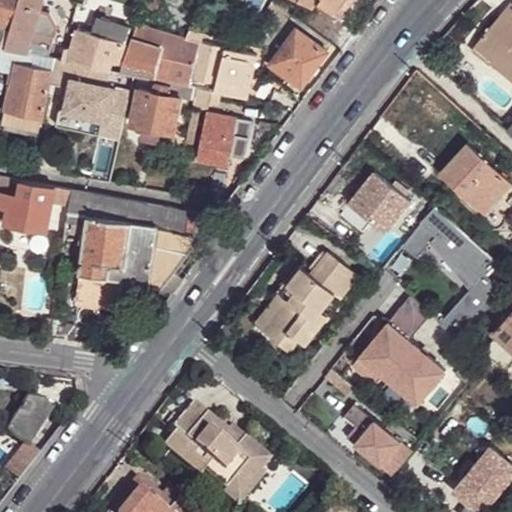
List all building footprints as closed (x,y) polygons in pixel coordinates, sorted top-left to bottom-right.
[(0,0),(0,45),(7,47),(21,0),(0,0)] [(21,0),(7,47),(50,56),(59,27),(50,12),(42,10),(44,0),(21,0)] [(320,0),(319,3),(334,14),(335,14),(345,0),(320,0)] [(351,0),(345,0),(335,14),(339,17),(351,0)] [(355,0),(351,0),(339,17),(341,19),(355,0)] [(89,8),(84,6),(79,4),(78,11),(87,14),(89,8)] [(511,5),(480,45),(499,60),(494,65),(511,80),(511,5)] [(215,20),(211,33),(250,44),(255,34),(234,26),(215,20)] [(121,70),(155,78),(168,34),(139,23),(121,70)] [(99,34),(127,41),(129,33),(100,26),(99,34)] [(73,48),(67,47),(64,59),(111,69),(112,69),(114,61),(122,63),(127,41),(99,34),(79,28),(73,48)] [(205,34),(189,30),(186,36),(202,40),(204,40),(205,34)] [(299,30),(273,63),(302,86),(327,52),(299,30)] [(202,40),(186,36),(168,34),(155,78),(167,80),(193,86),(194,80),(195,78),(200,50),(202,40)] [(204,40),(202,40),(200,50),(195,78),(220,83),(228,46),(204,40)] [(499,60),(480,45),(475,50),(494,65),(499,60)] [(245,50),(228,46),(220,83),(218,91),(221,91),(235,94),(245,50)] [(38,134),(50,85),(56,58),(50,56),(7,47),(2,70),(16,73),(13,87),(11,86),(3,127),(38,134)] [(235,94),(250,98),(259,53),(245,50),(235,94)] [(111,69),(64,59),(57,58),(51,85),(72,89),(69,99),(64,98),(58,126),(82,131),(85,116),(126,124),(134,90),(109,85),(112,69),(111,69)] [(198,87),(193,86),(167,80),(164,94),(183,99),(195,101),(198,87)] [(213,90),(198,87),(195,101),(194,105),(209,108),(210,101),(213,90)] [(133,123),(146,126),(164,131),(175,134),(183,99),(164,94),(141,89),(133,123)] [(221,91),(218,91),(213,90),(210,101),(219,103),(221,91)] [(230,133),(234,117),(205,110),(202,127),(200,127),(194,158),(226,165),(229,150),(232,133),(230,133)] [(126,124),(85,116),(82,131),(123,139),(126,124)] [(251,120),(234,117),(230,133),(232,133),(229,150),(239,152),(240,147),(245,147),(251,120)] [(273,123),(256,121),(255,128),(272,131),(273,123)] [(164,131),(146,126),(144,138),(162,142),(164,131)] [(483,214),(507,188),(510,184),(466,143),(439,173),(452,184),(454,187),(458,182),(464,187),(460,192),(483,214)] [(384,231),(409,200),(374,171),(348,202),(384,231)] [(14,177),(0,174),(0,219),(5,220),(5,222),(47,230),(53,202),(70,205),(72,188),(56,186),(22,179),(14,177)] [(454,187),(460,192),(464,187),(458,182),(454,187)] [(511,196),(511,192),(507,188),(483,214),(460,192),(454,187),(452,184),(447,190),(485,225),(511,196)] [(215,215),(72,188),(70,205),(68,220),(83,221),(88,222),(89,215),(132,220),(126,266),(124,279),(97,275),(81,273),(79,285),(76,303),(116,309),(118,292),(128,293),(129,284),(159,288),(215,215)] [(434,206),(418,223),(434,236),(429,241),(475,285),(496,263),(434,206)] [(81,273),(97,275),(98,262),(126,266),(132,220),(89,215),(88,222),(83,221),(81,240),(85,241),(81,273)] [(358,255),(380,272),(396,252),(374,235),(358,255)] [(283,298),(260,328),(289,351),(298,339),(305,344),(317,328),(311,323),(321,310),(333,294),(339,298),(357,275),(326,250),(307,271),(299,265),(284,283),(285,284),(293,291),(286,299),(283,298)] [(98,262),(97,275),(124,279),(126,266),(98,262)] [(506,274),(496,263),(475,285),(487,296),(506,274)] [(277,293),(283,298),(286,299),(293,291),(285,284),(277,293)] [(408,290),(389,308),(409,327),(427,309),(408,290)] [(254,323),(260,328),(283,298),(277,293),(254,323)] [(511,308),(491,332),(511,351),(511,308)] [(55,310),(52,336),(75,340),(79,313),(55,310)] [(327,315),(321,310),(311,323),(317,328),(327,315)] [(409,339),(388,321),(354,362),(352,364),(375,382),(381,375),(417,405),(445,370),(408,341),(409,339)] [(375,382),(352,364),(348,370),(406,418),(417,405),(381,375),(375,382)] [(8,429),(32,444),(53,410),(46,399),(29,397),(8,429)] [(239,439),(226,428),(194,401),(171,428),(174,432),(161,446),(198,476),(202,471),(223,490),(236,500),(260,472),(270,459),(242,435),(239,439)] [(411,448),(368,412),(348,436),(391,471),(411,448)] [(230,425),(226,428),(239,439),(242,435),(230,425)] [(511,453),(486,433),(448,482),(481,508),(511,468),(511,453)] [(264,474),(260,472),(236,500),(223,490),(221,494),(238,507),(264,474)] [(172,505),(160,494),(136,474),(105,510),(106,511),(195,511),(178,497),(172,505)] [(282,511),(286,511),(302,487),(285,476),(269,504),(282,511)] [(167,486),(160,494),(172,505),(178,497),(167,486)]
